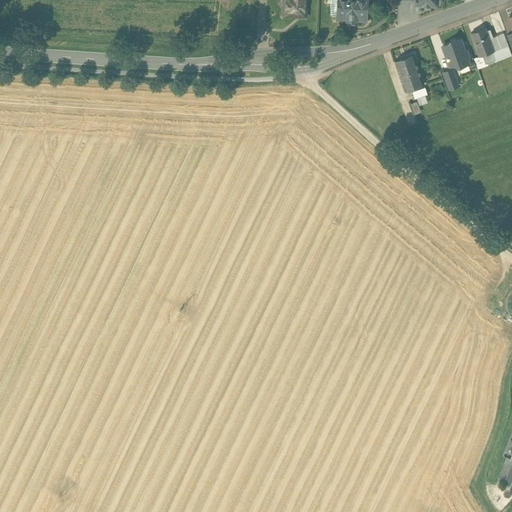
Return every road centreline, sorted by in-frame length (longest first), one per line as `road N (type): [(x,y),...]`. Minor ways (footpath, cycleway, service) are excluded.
road 1 (tertiary): [(0,51),(296,63),(493,0)]
road 2 (track): [(296,63),(511,259)]
